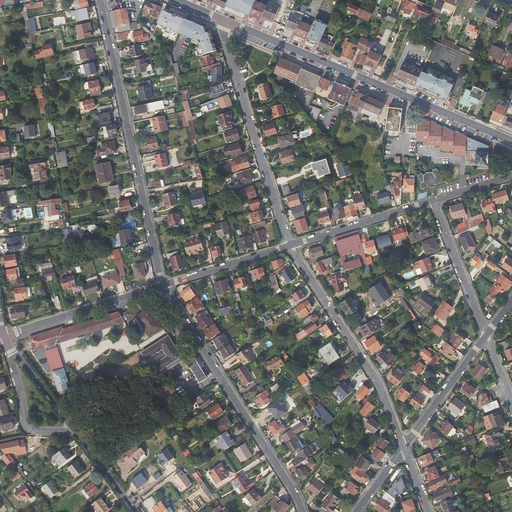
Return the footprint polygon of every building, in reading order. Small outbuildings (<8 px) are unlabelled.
[(89,7),(87,0),(75,0),(78,9),(89,7)] [(229,0),(227,6),(250,16),(255,2),(256,0),(229,0)] [(413,8),(415,9),(419,1),(417,0),(405,0),(401,10),(410,14),(413,8)] [(437,0),(434,7),(442,11),(443,7),(445,3),(437,0)] [(446,0),(445,3),(443,7),(455,12),(460,0),(446,0)] [(281,6),(269,1),(267,6),(262,18),(274,22),(281,6)] [(432,21),(436,23),(442,11),(434,7),(419,1),(415,9),(413,15),(418,17),(419,16),(425,18),(424,19),(429,22),(433,12),(436,13),(432,21)] [(148,2),(144,10),(143,13),(144,15),(147,16),(149,16),(150,14),(157,17),(161,8),(148,2)] [(260,3),(255,2),(250,16),(261,21),(262,18),(267,6),(263,5),(260,3)] [(357,16),(369,21),(372,14),(372,13),(361,8),(350,3),(349,5),(348,8),(347,10),(358,14),(357,16)] [(379,7),(376,6),(375,8),(372,13),(376,15),(382,17),(383,15),(378,13),(379,11),(377,10),(379,7)] [(87,8),(78,10),(80,21),(89,19),(87,8)] [(119,32),(131,29),(130,23),(127,8),(115,11),(110,12),(113,28),(118,27),(119,32)] [(179,33),(185,18),(165,10),(157,26),(166,30),(165,33),(177,38),(179,33)] [(281,19),(288,22),(291,13),(285,10),(281,19)] [(500,16),(489,12),(487,16),(485,22),(495,26),(500,16)] [(286,27),(297,32),(301,22),(303,18),(295,14),(291,13),(288,22),(286,27)] [(397,19),(386,14),(384,18),(396,23),(397,19)] [(458,17),(453,15),(449,26),(459,31),(463,21),(457,19),(458,17)] [(205,27),(185,18),(179,33),(183,35),(184,33),(189,36),(188,37),(193,39),(194,37),(207,33),(205,27)] [(307,40),(319,46),(324,34),(328,25),(316,20),(313,27),(307,40)] [(137,22),(130,23),(131,29),(132,30),(138,29),(137,23),(137,22)] [(313,27),(301,22),(297,32),(296,35),(307,40),(313,27)] [(91,29),(90,23),(76,26),(79,39),(92,37),(90,29),(91,29)] [(471,36),(476,39),(479,30),(475,29),(476,27),(469,24),(467,29),(472,32),(471,36)] [(133,32),(133,30),(118,33),(119,39),(128,38),(127,33),(133,32)] [(31,32),(33,44),(36,43),(35,35),(40,34),(40,32),(39,31),(31,32)] [(154,35),(150,32),(148,34),(154,41),(158,40),(154,35)] [(329,36),(324,34),(319,46),(331,51),(334,44),(330,42),(327,40),(329,36)] [(211,35),(200,38),(204,50),(214,47),(211,35)] [(342,55),(353,60),(358,47),(359,46),(347,41),(348,38),(347,38),(345,38),(341,47),(344,49),(342,55)] [(367,52),(369,54),(371,49),(373,44),(368,42),(369,40),(362,38),(361,41),(359,46),(358,47),(362,49),(361,53),(360,53),(356,62),(364,65),(368,56),(366,55),(367,52)] [(455,43),(444,38),(441,43),(453,48),(455,43)] [(435,60),(441,43),(436,41),(433,48),(431,53),(429,57),(429,58),(435,60)] [(143,55),(140,44),(129,46),(132,57),(143,55)] [(454,44),(453,48),(470,56),(471,52),(454,44)] [(43,46),(44,49),(35,51),(37,59),(54,55),(51,45),(43,46)] [(496,61),(500,63),(501,60),(500,59),(504,50),(493,45),(489,54),(497,58),(496,61)] [(94,57),(92,47),(87,49),(75,51),(77,61),(94,57)] [(503,64),(511,67),(511,54),(508,53),(503,64)] [(200,60),(203,68),(216,64),(215,60),(212,60),(210,54),(202,56),(203,59),(200,60)] [(377,59),(368,56),(364,65),(373,69),(377,59)] [(152,64),(151,57),(144,58),(135,60),(138,73),(140,72),(141,77),(154,74),(152,64)] [(274,72),(296,82),(302,67),(280,58),(274,72)] [(384,68),(389,70),(393,62),(387,60),(384,68)] [(97,73),(95,62),(84,65),(87,76),(97,73)] [(397,79),(416,87),(417,86),(421,76),(423,72),(423,70),(404,62),(397,79)] [(221,65),(221,63),(218,63),(216,64),(203,68),(204,72),(212,69),(212,76),(208,76),(208,79),(212,79),(212,82),(222,82),(221,65)] [(295,84),(315,92),(322,76),(302,67),(296,82),(295,84)] [(439,71),(429,67),(426,73),(423,72),(421,76),(417,86),(434,93),(437,86),(440,80),(440,79),(437,77),(439,71)] [(501,81),(506,83),(510,73),(500,69),(499,68),(498,71),(497,72),(504,74),(501,81)] [(454,78),(443,73),(441,79),(440,79),(440,80),(437,86),(434,93),(446,98),(450,89),(451,86),(452,82),(454,78)] [(320,87),(332,92),(334,86),(330,85),(331,82),(323,78),(320,87)] [(449,97),(455,85),(452,83),(454,78),(452,82),(451,86),(450,89),(446,98),(447,98),(449,97)] [(102,93),(99,80),(89,82),(85,83),(86,89),(90,88),(92,96),(102,93)] [(152,85),(151,80),(144,81),(145,86),(138,88),(141,101),(154,98),(151,85),(152,85)] [(268,82),(259,85),(263,100),(273,97),(268,82)] [(329,99),(345,106),(352,89),(338,83),(336,82),(334,86),(332,92),(329,99)] [(223,83),(212,87),(215,95),(225,91),(223,83)] [(474,87),(472,91),(467,89),(461,103),(470,107),(472,102),(479,105),(484,91),(474,87)] [(364,114),(366,115),(373,96),(356,89),(345,116),(361,123),(364,114)] [(191,109),(187,94),(182,95),(182,96),(186,111),(190,109),(191,109)] [(233,105),(229,94),(226,95),(218,98),(214,100),(207,103),(209,110),(221,105),(222,109),(233,105)] [(385,101),(373,96),(366,115),(378,119),(385,101)] [(82,101),(84,110),(95,107),(93,99),(82,101)] [(154,112),(157,109),(164,107),(164,104),(167,103),(166,100),(135,106),(137,115),(148,113),(148,111),(152,110),(154,112)] [(511,100),(510,106),(503,123),(511,127),(511,100)] [(499,122),(503,123),(510,106),(498,102),(490,121),(498,124),(499,122)] [(285,114),(281,104),(272,107),(273,111),(274,113),(273,114),(274,118),(285,114)] [(395,106),(389,105),(389,111),(386,131),(400,132),(401,125),(403,109),(395,108),(395,106)] [(314,106),(309,119),(315,125),(321,109),(314,106)] [(188,119),(186,111),(181,112),(184,127),(185,127),(190,125),(189,122),(188,119)] [(217,127),(219,132),(233,128),(232,124),(233,124),(231,117),(233,117),(231,112),(218,116),(222,126),(217,127)] [(412,127),(412,132),(417,133),(418,122),(412,120),(413,114),(407,112),(406,125),(408,125),(412,125),(412,127)] [(111,118),(110,113),(96,116),(98,126),(110,123),(109,119),(111,118)] [(168,130),(164,116),(153,118),(154,124),(156,123),(158,132),(168,130)] [(467,135),(418,116),(418,121),(430,122),(430,127),(442,127),(442,132),(444,132),(455,132),(455,137),(467,137),(467,135)] [(193,120),(189,122),(190,125),(193,140),(196,139),(197,139),(195,129),(193,120)] [(454,154),(466,155),(467,137),(455,137),(455,132),(444,132),(442,132),(442,127),(430,127),(430,122),(418,121),(418,122),(417,133),(417,140),(424,140),(423,145),(442,145),(441,150),(454,150),(454,154)] [(274,123),(264,126),(267,137),(277,133),(274,123)] [(26,138),(36,136),(34,124),(24,126),(26,138)] [(104,127),(107,140),(117,137),(117,134),(118,133),(116,125),(104,127)] [(185,127),(189,144),(191,144),(194,144),(193,140),(190,125),(185,127)] [(237,129),(225,133),(228,142),(240,138),(237,129)] [(299,136),(297,130),(291,132),(291,134),(278,138),(281,147),(295,143),(294,138),(299,136)] [(491,144),(467,134),(467,135),(467,137),(489,146),(488,153),(490,153),(491,144)] [(152,139),(147,140),(149,150),(159,147),(156,136),(151,137),(152,139)] [(489,146),(467,137),(466,155),(466,165),(488,166),(488,153),(489,146)] [(98,150),(99,156),(117,152),(115,142),(105,144),(106,148),(98,150)] [(239,144),(224,148),(226,156),(232,154),(232,156),(242,153),(239,144)] [(0,159),(11,158),(9,147),(0,148),(0,159)] [(292,149),(280,153),(283,164),(296,160),(292,149)] [(56,153),(59,168),(68,166),(65,151),(56,153)] [(169,166),(166,153),(155,155),(156,161),(157,161),(158,164),(159,168),(169,166)] [(247,157),(231,162),(234,171),(250,166),(247,157)] [(30,168),(34,168),(36,180),(47,178),(44,159),(29,161),(30,168)] [(326,159),(312,164),(314,171),(317,170),(319,176),(331,173),(326,159)] [(110,162),(98,165),(102,183),(114,181),(110,162)] [(198,176),(199,179),(203,178),(201,168),(199,163),(195,164),(196,171),(198,176)] [(342,163),(336,165),(340,177),(346,176),(351,174),(348,164),(343,166),(342,163)] [(12,171),(11,165),(0,166),(0,172),(0,173),(1,180),(12,179),(11,171),(12,171)] [(253,181),(249,169),(237,173),(240,184),(253,181)] [(437,184),(443,183),(442,179),(439,177),(438,174),(439,171),(437,169),(433,170),(433,173),(430,172),(426,173),(424,176),(421,174),(418,175),(418,178),(420,180),(421,183),(420,186),(421,189),(429,187),(431,188),(435,187),(437,184)] [(154,181),(155,188),(162,187),(167,186),(165,178),(163,178),(163,179),(161,180),(154,181)] [(404,191),(415,192),(415,179),(405,179),(404,191)] [(391,185),(395,197),(399,195),(397,189),(402,187),(400,182),(391,185)] [(121,194),(119,185),(109,187),(111,196),(121,194)] [(282,196),(291,193),(289,185),(280,188),(282,196)] [(377,195),(380,204),(391,200),(390,195),(393,194),(390,185),(386,186),(388,191),(377,195)] [(254,186),(241,190),(244,200),(257,196),(254,186)] [(15,195),(14,190),(0,192),(0,207),(3,207),(5,207),(8,206),(7,196),(15,195)] [(195,194),(190,195),(193,206),(201,204),(204,205),(207,204),(203,190),(197,191),(198,193),(195,194)] [(499,193),(492,195),(492,198),(495,204),(509,199),(506,191),(499,193)] [(164,195),(163,197),(164,201),(166,202),(167,208),(178,206),(175,193),(164,195)] [(298,194),(286,198),(287,202),(289,201),(291,207),(301,204),(298,194)] [(366,208),(362,195),(353,198),(353,200),(355,204),(356,210),(360,209),(362,208),(362,209),(366,208)] [(53,204),(63,203),(62,201),(62,198),(39,201),(40,205),(47,205),(48,216),(55,215),(55,214),(57,213),(57,211),(54,211),(53,204)] [(485,212),(496,209),(495,204),(492,198),(485,200),(485,203),(482,204),(485,212)] [(355,204),(353,200),(351,199),(349,200),(349,201),(349,203),(343,205),(344,205),(342,206),(342,207),(343,207),(346,217),(347,217),(357,214),(354,204),(355,204)] [(132,210),(130,200),(119,202),(122,213),(132,210)] [(259,200),(251,202),(253,211),(260,208),(259,205),(261,204),(259,200)] [(453,220),(454,219),(451,208),(463,204),(462,203),(449,207),(453,220)] [(346,217),(343,207),(342,207),(342,206),(342,204),(335,207),(335,209),(334,209),(336,216),(334,216),(335,220),(346,217)] [(454,219),(466,215),(464,207),(463,204),(451,208),(454,219)] [(302,205),(291,208),(293,215),(295,215),(296,221),(305,218),(306,218),(302,205)] [(468,206),(464,207),(466,215),(467,218),(471,229),(475,227),(478,225),(485,223),(484,221),(482,214),(478,215),(479,219),(472,222),(470,218),(472,217),(468,206)] [(4,223),(14,222),(12,210),(2,211),(3,216),(3,218),(4,223)] [(264,219),(261,210),(251,213),(254,222),(264,219)] [(328,211),(319,214),(317,214),(320,224),(331,221),(328,211)] [(167,215),(169,222),(168,224),(168,227),(170,228),(180,225),(178,213),(167,215)] [(59,228),(59,230),(67,229),(67,227),(65,214),(55,215),(48,216),(50,229),(59,228)] [(309,230),(305,218),(296,221),(295,221),(298,233),(309,230)] [(125,224),(121,230),(134,227),(137,227),(135,221),(125,224)] [(230,234),(228,229),(227,226),(226,221),(219,223),(219,224),(215,225),(216,229),(219,238),(225,236),(225,235),(230,234)] [(79,230),(77,225),(67,227),(67,229),(68,229),(68,231),(70,240),(70,241),(80,239),(79,234),(84,233),(88,226),(87,225),(81,226),(81,227),(80,227),(80,229),(80,230),(79,230)] [(135,232),(134,227),(121,230),(119,230),(122,245),(132,243),(130,233),(135,232)] [(407,237),(406,236),(404,228),(403,227),(392,231),(395,241),(407,237)] [(419,237),(414,238),(410,240),(412,244),(434,234),(431,227),(429,228),(429,229),(426,230),(425,228),(419,231),(420,232),(417,233),(419,237)] [(459,237),(465,250),(467,249),(468,251),(476,247),(470,233),(476,230),(475,227),(471,229),(467,230),(459,234),(460,237),(459,237)] [(264,230),(258,232),(259,235),(255,236),(258,244),(267,241),(264,230)] [(354,236),(352,231),(343,234),(336,237),(336,239),(336,240),(337,243),(340,254),(345,270),(362,266),(360,259),(348,262),(346,254),(354,252),(355,255),(360,254),(364,266),(368,265),(373,263),(371,257),(367,258),(365,253),(362,242),(360,235),(354,236)] [(254,245),(253,242),(256,241),(253,232),(250,233),(251,236),(239,239),(242,249),(254,245)] [(389,234),(376,238),(380,250),(393,245),(389,234)] [(22,247),(20,236),(7,238),(8,250),(22,247)] [(204,249),(200,238),(185,243),(188,254),(193,252),(194,255),(199,253),(198,251),(204,249)] [(434,238),(423,243),(427,254),(439,250),(434,238)] [(367,242),(365,242),(368,252),(368,254),(377,251),(374,240),(367,242)] [(492,243),(499,248),(502,245),(496,240),(494,240),(492,243)] [(217,256),(222,254),(220,246),(212,248),(214,254),(216,253),(217,256)] [(310,249),(309,252),(311,259),(324,255),(321,246),(310,249)] [(78,249),(72,251),(73,259),(80,257),(78,249)] [(124,266),(119,249),(113,250),(114,252),(115,257),(119,267),(124,266)] [(175,271),(186,267),(184,263),(182,263),(178,251),(167,254),(168,258),(170,258),(173,269),(175,271)] [(12,266),(17,265),(16,254),(5,256),(2,257),(3,261),(5,260),(6,265),(11,265),(12,266)] [(484,262),(476,256),(471,263),(476,266),(476,267),(479,269),(484,262)] [(511,261),(511,260),(506,256),(499,264),(511,273),(511,263),(511,261)] [(323,272),(324,275),(332,274),(333,273),(332,269),(326,271),(324,266),(334,263),(332,257),(321,261),(316,263),(321,273),(323,272)] [(430,261),(428,257),(415,262),(417,267),(419,268),(421,267),(423,273),(434,269),(433,266),(432,265),(430,261)] [(283,259),(272,262),(275,269),(281,267),(280,265),(285,264),(283,259)] [(490,261),(487,265),(493,270),(496,266),(490,261)] [(54,280),(57,280),(53,267),(52,265),(52,262),(37,264),(38,267),(45,266),(46,269),(42,270),(44,277),(53,275),(54,280)] [(289,262),(274,272),(274,273),(276,276),(279,274),(288,267),(291,265),(289,262)] [(146,277),(145,273),(143,264),(133,266),(136,279),(146,277)] [(20,277),(19,267),(16,267),(16,268),(7,270),(8,280),(18,279),(17,278),(20,277)] [(295,279),(288,267),(279,274),(281,277),(282,276),(287,283),(295,279)] [(266,274),(263,268),(250,272),(251,278),(253,282),(258,281),(257,279),(262,277),(262,276),(266,274)] [(346,274),(345,270),(333,273),(332,274),(332,276),(335,291),(344,290),(342,281),(347,280),(346,274)] [(120,283),(117,272),(102,277),(106,288),(120,283)] [(271,274),(276,291),(280,288),(276,276),(274,273),(271,274)] [(418,280),(424,291),(426,290),(434,286),(429,275),(418,280)] [(493,287),(499,291),(502,287),(506,289),(511,282),(501,275),(496,282),(493,287)] [(77,287),(74,276),(67,277),(68,279),(61,280),(63,289),(68,288),(71,288),(71,289),(77,287)] [(245,277),(239,278),(240,280),(234,282),(237,289),(247,285),(245,277)] [(227,280),(215,284),(218,294),(230,290),(227,280)] [(96,281),(80,287),(80,289),(82,297),(99,291),(96,281)] [(380,305),(391,298),(381,282),(370,289),(380,305)] [(27,298),(27,297),(30,296),(31,295),(31,292),(30,289),(29,288),(26,288),(26,287),(15,289),(17,300),(27,298)] [(190,287),(181,293),(186,301),(196,295),(190,287)] [(495,297),(499,291),(493,287),(490,290),(492,291),(486,300),(490,303),(493,300),(494,301),(496,298),(495,297)] [(303,292),(301,289),(292,295),(297,303),(305,297),(302,293),(303,292)] [(402,297),(399,292),(394,296),(397,301),(401,299),(403,298),(402,297)] [(435,303),(424,295),(419,302),(430,310),(435,303)] [(205,307),(198,296),(187,303),(192,311),(193,309),(196,313),(200,311),(201,311),(205,307)] [(281,302),(286,310),(295,304),(290,296),(281,302)] [(341,303),(350,315),(358,310),(351,297),(341,303)] [(401,299),(409,311),(411,309),(404,300),(403,298),(401,299)] [(304,303),(303,303),(296,308),(302,318),(310,313),(308,310),(313,307),(309,300),(304,303)] [(443,302),(441,301),(438,305),(432,312),(444,320),(453,307),(444,301),(443,302)] [(25,317),(24,307),(12,309),(14,319),(25,317)] [(136,317),(149,337),(163,328),(150,307),(139,314),(134,307),(124,313),(129,321),(136,317)] [(230,307),(220,309),(222,316),(231,311),(230,307)] [(407,312),(413,321),(416,318),(411,309),(409,311),(407,312)] [(213,322),(211,318),(208,319),(208,318),(203,311),(195,316),(203,328),(213,322)] [(56,344),(125,322),(119,312),(64,329),(63,327),(31,337),(34,351),(31,352),(48,374),(54,372),(60,391),(69,389),(67,382),(68,382),(58,348),(57,348),(56,344)] [(316,315),(314,313),(304,320),(307,324),(313,320),(314,321),(320,318),(317,314),(316,315)] [(267,321),(263,323),(264,324),(266,327),(274,322),(271,318),(267,321)] [(381,328),(376,319),(370,323),(370,322),(360,329),(365,336),(369,333),(370,335),(381,328)] [(317,326),(314,322),(294,336),(298,340),(307,334),(307,333),(309,331),(310,332),(315,329),(314,327),(317,326)] [(436,323),(431,330),(439,337),(444,329),(436,323)] [(215,324),(204,331),(209,339),(220,332),(215,324)] [(327,324),(320,329),(321,332),(322,331),(324,333),(325,332),(328,336),(333,333),(327,324)] [(413,335),(415,336),(422,327),(420,325),(416,331),(413,335)] [(259,331),(256,327),(253,329),(248,333),(245,334),(248,338),(259,331)] [(167,333),(168,336),(170,338),(170,337),(175,334),(172,330),(167,333)] [(467,336),(458,330),(450,342),(457,348),(463,340),(463,341),(467,336)] [(231,343),(224,333),(214,340),(213,341),(215,345),(217,344),(220,350),(231,343)] [(170,338),(168,336),(142,352),(146,359),(162,349),(167,356),(151,367),(158,377),(183,360),(185,362),(190,359),(186,352),(181,355),(170,337),(170,338)] [(375,336),(365,342),(372,353),(382,347),(375,336)] [(502,342),(505,351),(511,347),(511,343),(510,339),(502,342)] [(236,343),(235,341),(231,343),(220,350),(218,352),(220,356),(223,354),(226,359),(237,353),(232,346),(236,343)] [(453,354),(457,349),(447,342),(441,351),(452,359),(454,355),(453,354)] [(502,342),(497,344),(497,345),(500,353),(505,351),(502,342)] [(320,349),(325,356),(330,364),(340,357),(330,343),(320,349)] [(256,358),(248,347),(237,354),(237,355),(239,359),(241,357),(243,360),(242,361),(245,365),(256,358)] [(282,353),(288,362),(290,360),(289,358),(287,356),(284,351),(282,353)] [(386,369),(393,362),(392,361),(396,357),(392,352),(387,357),(383,353),(376,359),(386,369)] [(282,353),(279,355),(282,360),(284,359),(286,363),(288,362),(282,353)] [(279,354),(268,361),(268,362),(265,364),(269,371),(273,368),(274,370),(285,363),(282,360),(279,355),(279,354)] [(423,359),(434,367),(441,358),(436,355),(434,358),(430,355),(428,358),(425,356),(423,359)] [(208,378),(194,356),(190,359),(185,362),(189,370),(191,369),(200,383),(208,378)] [(433,372),(436,368),(434,367),(423,359),(419,356),(419,357),(417,359),(411,368),(419,374),(425,366),(433,372)] [(471,374),(479,380),(487,369),(479,363),(471,374)] [(248,370),(245,365),(236,371),(239,375),(240,375),(242,378),(241,378),(246,386),(254,381),(247,370),(248,370)] [(351,372),(349,369),(348,369),(346,366),(342,369),(342,368),(338,370),(340,373),(339,374),(344,381),(345,380),(351,374),(350,373),(351,372)] [(389,379),(398,385),(404,376),(401,374),(403,372),(397,368),(396,370),(395,370),(393,373),(392,372),(389,375),(391,376),(389,379)] [(317,376),(315,374),(308,379),(306,376),(300,380),(303,384),(303,385),(317,376)] [(320,380),(317,376),(303,385),(309,394),(311,392),(309,389),(313,386),(312,385),(320,380)] [(348,384),(345,380),(344,381),(336,389),(344,398),(353,390),(355,388),(351,384),(350,386),(349,386),(347,384),(348,384)] [(463,387),(461,390),(470,397),(476,389),(466,382),(462,387),(463,387)] [(302,400),(310,395),(309,394),(303,385),(303,384),(295,389),(297,391),(302,388),(303,390),(298,394),(302,400)] [(369,390),(363,384),(357,391),(360,393),(358,396),(362,399),(369,390)] [(430,394),(432,391),(424,385),(419,391),(422,393),(425,390),(430,394)] [(410,393),(402,387),(396,396),(404,402),(410,393)] [(271,395),(267,389),(257,396),(258,398),(257,399),(259,402),(258,403),(258,404),(258,406),(259,406),(260,407),(261,407),(271,401),(269,397),(271,395)] [(212,401),(206,392),(195,399),(202,408),(212,401)] [(490,402),(488,397),(487,393),(482,395),(484,399),(482,399),(483,401),(481,402),(484,411),(480,412),(476,411),(475,417),(480,415),(500,407),(497,400),(493,402),(490,402)] [(425,400),(416,394),(410,402),(419,408),(425,400)] [(457,417),(458,415),(465,405),(455,398),(448,407),(454,412),(453,414),(457,417)] [(316,407),(311,399),(307,401),(307,402),(311,407),(313,410),(315,408),(316,407)] [(0,416),(9,414),(4,400),(0,400),(0,416)] [(368,401),(360,411),(366,415),(370,410),(372,411),(376,406),(368,401)] [(335,418),(320,403),(317,406),(318,408),(320,412),(325,419),(329,425),(335,418)] [(218,404),(208,411),(214,418),(223,412),(218,404)] [(482,417),(487,430),(504,424),(499,411),(482,417)] [(11,416),(1,419),(4,430),(14,427),(11,416)] [(233,424),(227,416),(216,423),(222,431),(233,424)] [(360,424),(364,427),(365,426),(369,420),(365,417),(360,424)] [(381,425),(371,418),(369,420),(365,426),(375,433),(381,425)] [(269,425),(276,435),(280,432),(287,427),(285,424),(283,425),(279,419),(269,425)] [(438,428),(447,435),(448,433),(451,436),(456,429),(453,427),(454,426),(445,419),(438,428)] [(282,435),(281,436),(282,438),(282,440),(283,442),(285,442),(286,444),(298,436),(296,433),(306,427),(302,421),(292,428),(282,435)] [(287,427),(280,432),(282,435),(292,428),(290,425),(287,427)] [(498,436),(501,435),(499,429),(485,434),(485,435),(488,444),(491,452),(502,448),(498,436)] [(441,438),(430,430),(422,441),(433,449),(441,438)] [(230,435),(227,431),(218,437),(221,442),(220,444),(222,446),(223,446),(226,450),(237,443),(234,439),(232,440),(229,436),(230,435)] [(305,447),(298,436),(286,444),(289,449),(290,448),(295,454),(305,447)] [(382,437),(377,444),(384,449),(389,442),(382,437)] [(466,445),(473,442),(471,437),(464,439),(466,445)] [(0,444),(0,446),(5,454),(16,452),(17,455),(27,453),(24,440),(20,441),(20,440),(0,444)] [(338,440),(329,445),(331,449),(333,447),(338,440)] [(245,443),(235,449),(243,461),(253,455),(245,443)] [(145,452),(141,447),(140,449),(137,445),(126,454),(128,456),(124,458),(130,466),(136,462),(135,460),(145,452)] [(66,446),(56,454),(52,457),(59,466),(63,463),(71,457),(65,449),(67,448),(66,446)] [(293,461),(296,466),(298,464),(300,463),(307,458),(311,455),(313,454),(308,446),(298,453),(300,456),(293,461)] [(370,454),(368,456),(377,463),(379,460),(380,461),(386,454),(377,448),(372,455),(370,454)] [(434,462),(430,452),(421,456),(425,466),(434,462)] [(6,456),(5,454),(2,456),(8,464),(10,463),(11,462),(6,456)] [(10,454),(6,456),(11,462),(13,465),(14,466),(17,464),(10,454)] [(494,465),(496,464),(500,473),(509,470),(505,461),(508,460),(505,454),(491,459),(494,465)] [(313,461),(310,463),(312,465),(316,462),(311,455),(307,458),(308,460),(311,458),(313,461)] [(363,456),(356,465),(366,472),(372,463),(363,456)] [(312,465),(310,463),(313,461),(311,458),(308,460),(307,458),(300,463),(302,466),(300,467),(296,470),(301,479),(310,473),(307,468),(311,466),(311,468),(313,467),(312,465)] [(77,461),(68,468),(75,478),(85,470),(82,466),(80,467),(79,466),(80,465),(77,461)] [(21,463),(15,467),(19,472),(22,475),(23,477),(28,473),(26,471),(24,472),(22,469),(21,466),(23,465),(21,463)] [(221,464),(210,472),(218,484),(229,477),(226,472),(225,473),(223,470),(224,469),(221,464)] [(426,472),(429,480),(432,479),(439,476),(436,466),(431,468),(432,469),(426,472)] [(342,467),(340,470),(347,474),(350,477),(352,475),(342,467)] [(369,476),(358,468),(354,474),(356,475),(355,477),(361,482),(362,481),(365,482),(369,476)] [(182,470),(173,477),(177,483),(178,482),(180,485),(184,490),(192,483),(182,470)] [(193,474),(199,482),(203,480),(197,472),(197,471),(193,474)] [(9,480),(12,483),(19,477),(22,475),(19,472),(9,480)] [(234,480),(242,493),(255,484),(253,481),(249,483),(243,474),(234,480)] [(447,482),(444,474),(439,476),(432,479),(433,481),(429,483),(432,491),(436,489),(435,487),(447,482)] [(403,493),(404,497),(410,494),(408,489),(406,490),(405,489),(406,488),(405,486),(407,485),(403,476),(402,476),(401,476),(401,477),(394,479),(395,480),(392,484),(393,485),(391,488),(390,487),(386,492),(387,492),(397,500),(401,498),(400,494),(403,493)] [(307,487),(318,495),(324,486),(314,478),(307,487)] [(55,485),(52,480),(43,487),(51,497),(59,491),(56,487),(55,488),(53,486),(55,485)] [(209,489),(203,480),(199,482),(202,486),(202,485),(207,491),(209,489)] [(93,482),(84,489),(91,497),(100,490),(93,482)] [(360,488),(352,482),(347,489),(345,487),(342,492),(351,498),(354,494),(355,494),(360,488)] [(471,485),(473,490),(482,486),(480,482),(471,485)] [(33,496),(25,485),(14,493),(19,499),(21,497),(22,499),(26,496),(29,500),(33,496)] [(451,486),(449,487),(437,491),(438,493),(434,494),(437,501),(446,497),(447,499),(454,496),(451,486)] [(88,499),(91,497),(84,489),(82,491),(85,496),(88,499)] [(250,502),(253,505),(262,497),(260,495),(259,496),(253,489),(245,496),(242,499),(247,504),(250,502)] [(331,492),(322,505),(331,511),(333,511),(336,508),(334,507),(340,499),(331,492)] [(397,500),(387,492),(382,499),(381,498),(375,507),(381,511),(384,511),(389,505),(390,504),(396,508),(397,500)] [(268,505),(272,508),(273,507),(276,503),(280,499),(276,495),(268,505)] [(101,497),(92,504),(98,511),(106,511),(110,509),(107,505),(106,505),(104,503),(105,502),(101,497)] [(415,511),(414,508),(416,507),(412,498),(402,502),(406,511),(415,511)] [(453,501),(451,498),(441,502),(444,511),(450,511),(456,510),(453,501)] [(279,511),(284,511),(290,506),(285,502),(285,501),(283,499),(282,500),(279,504),(277,503),(274,508),(273,507),(272,508),(268,511),(272,511),(275,509),(279,511)] [(154,507),(157,511),(162,511),(167,508),(162,501),(154,507)] [(317,510),(319,507),(316,504),(313,502),(310,505),(317,510)]
